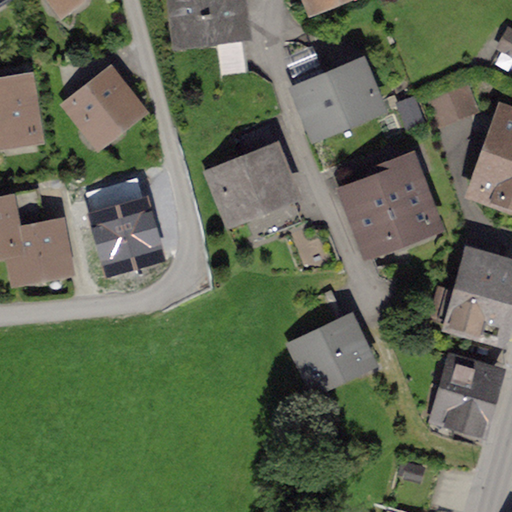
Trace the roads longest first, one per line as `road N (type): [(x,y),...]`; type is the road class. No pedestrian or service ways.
road 1 (residential): [(131,0),(186,206),(183,266),(150,299),(0,317)]
road 2 (residential): [(275,0),(270,26),(291,123),(375,311)]
